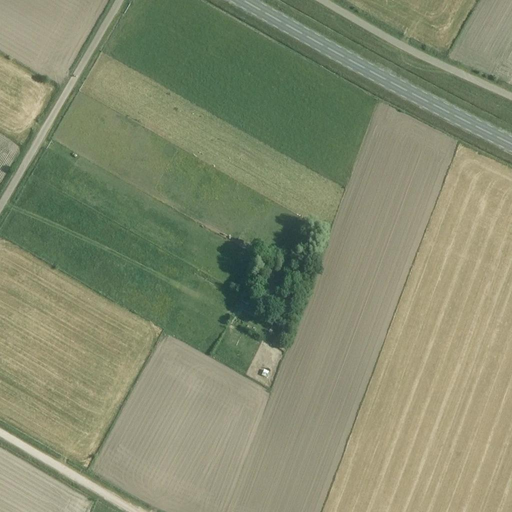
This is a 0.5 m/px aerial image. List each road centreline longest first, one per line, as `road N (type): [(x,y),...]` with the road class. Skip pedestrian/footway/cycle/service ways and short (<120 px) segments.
road 1 (secondary): [(511,144),(241,0)]
road 2 (unclassified): [(0,205),(119,0)]
road 3 (unclassified): [(511,97),(321,0)]
road 4 (track): [(136,511),(0,434)]
